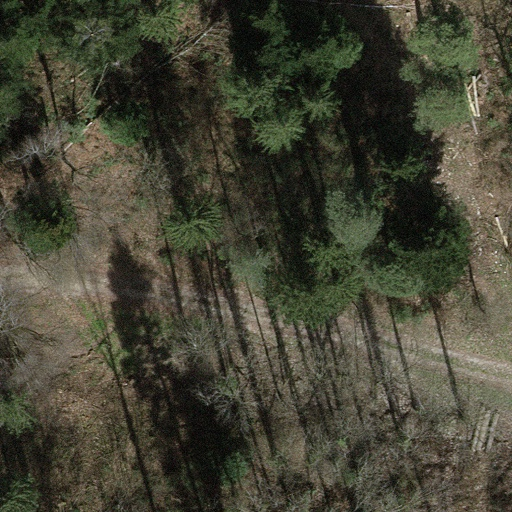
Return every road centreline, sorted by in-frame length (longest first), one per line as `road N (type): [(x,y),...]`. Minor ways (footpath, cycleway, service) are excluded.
road 1 (track): [(511,378),(157,293),(0,281)]
road 2 (track): [(511,330),(270,0)]
